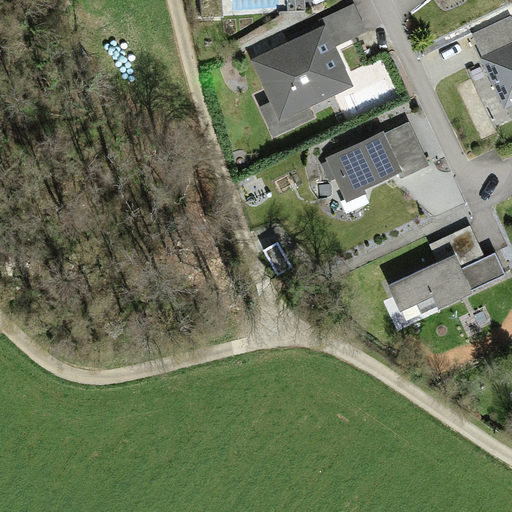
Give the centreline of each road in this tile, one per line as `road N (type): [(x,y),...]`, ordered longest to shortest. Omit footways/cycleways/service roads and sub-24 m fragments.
road 1 (track): [(0,324),(63,377),(83,380),(284,337),(311,340),(365,361),(511,458)]
road 2 (track): [(171,0),(218,160),(284,337)]
road 3 (residential): [(511,160),(463,181),(386,0)]
